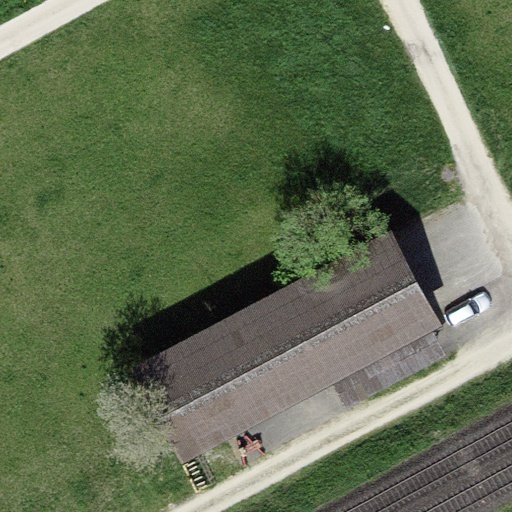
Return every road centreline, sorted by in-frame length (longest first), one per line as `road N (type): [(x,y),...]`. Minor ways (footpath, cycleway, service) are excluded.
road 1 (track): [(196,511),(511,340)]
road 2 (track): [(511,224),(400,0)]
